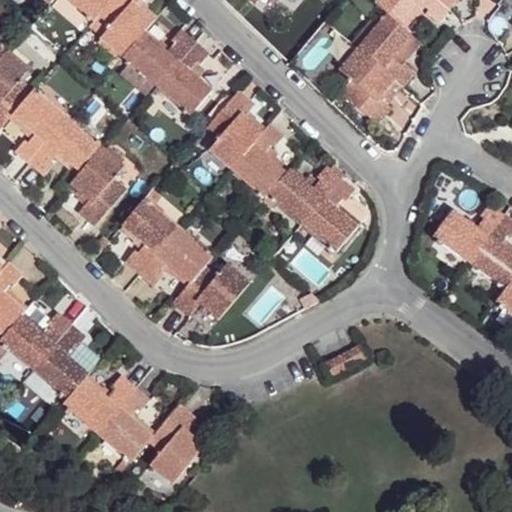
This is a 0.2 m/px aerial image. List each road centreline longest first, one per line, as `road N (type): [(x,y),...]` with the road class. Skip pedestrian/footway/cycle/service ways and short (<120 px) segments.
road 1 (residential): [(0,193),(176,361),(237,366),(385,292)]
road 2 (residential): [(397,196),(197,0)]
road 3 (residential): [(385,292),(511,378)]
